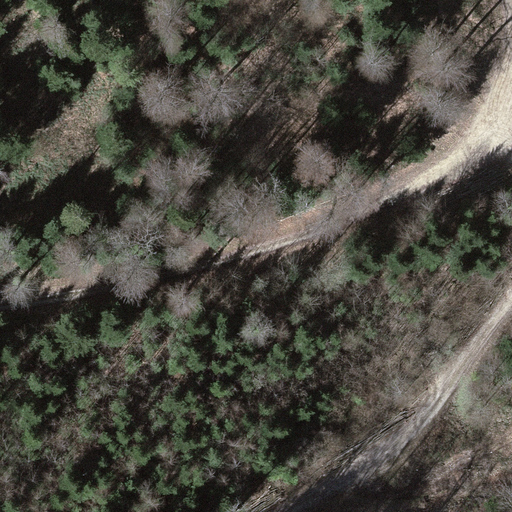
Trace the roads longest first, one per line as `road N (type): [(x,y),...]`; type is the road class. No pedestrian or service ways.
road 1 (track): [(0,303),(219,260),(321,227),(452,168),(511,97)]
road 2 (track): [(297,511),(424,416),(511,297)]
